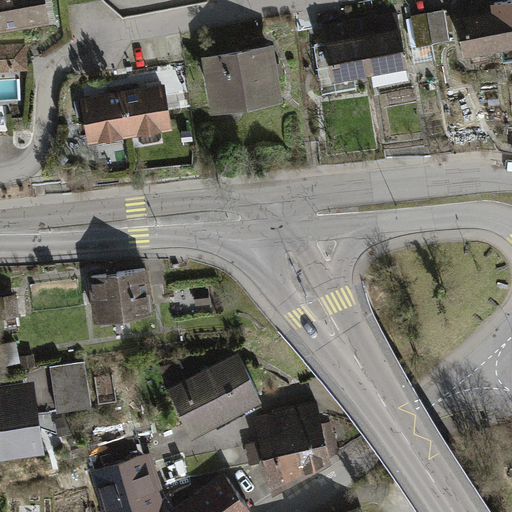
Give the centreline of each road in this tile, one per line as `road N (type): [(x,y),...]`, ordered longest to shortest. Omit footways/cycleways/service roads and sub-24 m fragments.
road 1 (secondary): [(454,511),(295,274),(277,217)]
road 2 (secondary): [(277,217),(0,232)]
road 3 (residential): [(511,197),(277,217)]
road 4 (residential): [(294,0),(99,30)]
road 5 (residential): [(485,370),(352,465)]
